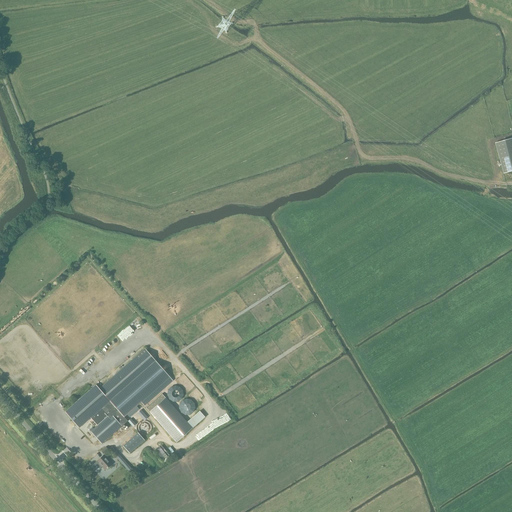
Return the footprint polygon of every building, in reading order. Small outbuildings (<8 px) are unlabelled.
[(495,144),(503,174),(511,171),(511,142),(511,140),(495,144)] [(79,428),(84,424),(90,418),(97,425),(91,431),(101,444),(127,421),(124,417),(141,402),(144,406),(173,380),(145,348),(99,388),(96,385),(65,412),(79,428)] [(179,401),(185,390),(173,383),(170,390),(171,391),(168,395),(179,401)] [(146,408),(176,442),(205,417),(200,411),(187,422),(162,394),(146,408)] [(196,402),(181,398),(178,411),(193,415),(196,402)] [(144,420),(148,417),(141,409),(137,412),(144,420)] [(133,426),(136,424),(131,418),(128,420),(133,426)] [(144,440),(138,433),(123,446),(129,453),(144,440)] [(155,451),(163,461),(169,457),(160,446),(155,451)] [(129,471),(133,468),(119,454),(116,457),(129,471)] [(97,461),(105,470),(111,464),(104,455),(97,461)]
